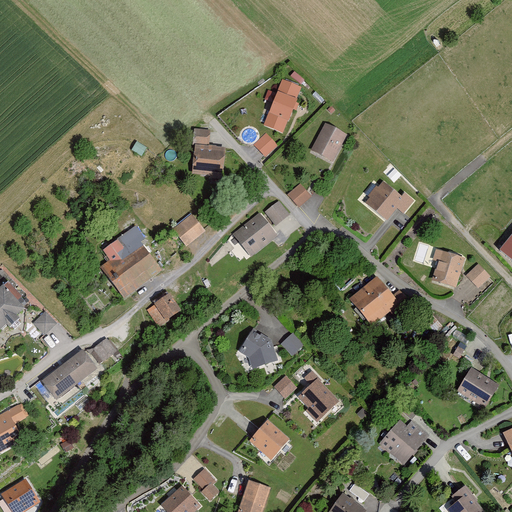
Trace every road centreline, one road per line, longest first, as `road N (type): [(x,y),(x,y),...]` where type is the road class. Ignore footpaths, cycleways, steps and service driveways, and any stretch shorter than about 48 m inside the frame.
road 1 (residential): [(181,342),(324,231),(472,329),(511,375)]
road 2 (residential): [(270,187),(201,256),(104,333),(78,341),(0,396)]
road 3 (residential): [(181,342),(209,370),(217,410),(163,476),(109,511)]
road 4 (residential): [(58,511),(128,392),(181,342)]
road 5 (residential): [(511,412),(444,445),(392,511)]
